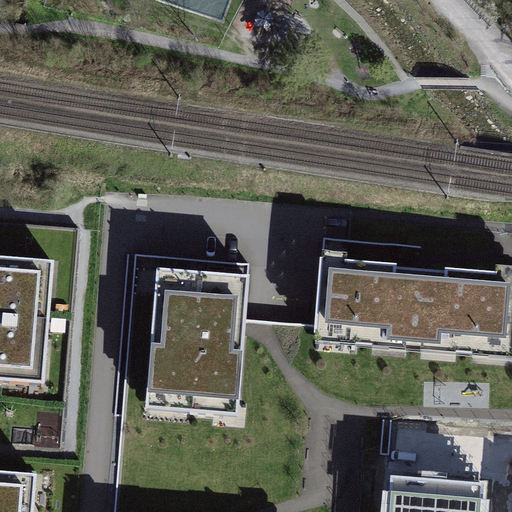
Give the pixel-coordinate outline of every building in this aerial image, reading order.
[(0,259),(0,380),(46,383),(53,265),(0,259)] [(511,278),(318,267),(312,350),(511,362),(511,278)] [(244,286),(152,280),(143,421),(235,426),(244,286)] [(0,511),(33,511),(36,474),(0,471),(0,511)] [(481,511),(484,482),(392,474),(388,511),(481,511)]
